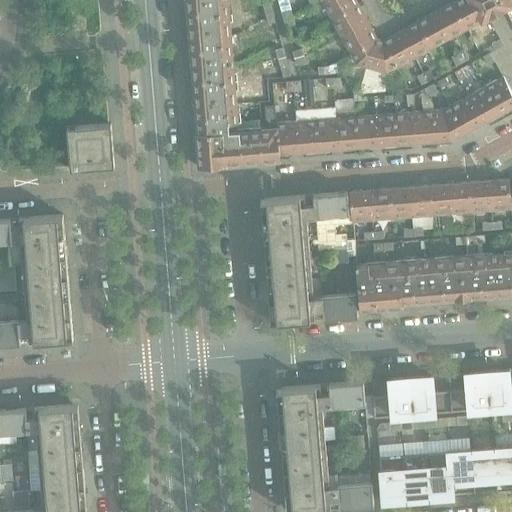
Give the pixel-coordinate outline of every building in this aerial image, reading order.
[(114,166),(111,123),(108,124),(97,124),(67,127),(70,167),(70,170),(114,166)] [(511,208),(509,188),(509,178),(490,180),(492,209),(511,208)] [(492,209),(490,180),(470,181),(472,211),(492,209)] [(472,211),(470,181),(450,183),(452,213),(472,211)] [(452,213),(450,183),(430,185),(433,214),(452,213)] [(433,214),(430,185),(409,186),(412,216),(433,214)] [(412,216),(409,186),(389,188),(392,218),(412,216)] [(392,218),(389,188),(369,190),(372,219),(392,218)] [(372,219),(369,190),(349,191),(351,221),(372,219)] [(349,214),(347,192),(313,194),(314,204),(306,205),(306,216),(315,217),(349,214)] [(306,216),(306,205),(305,195),(260,199),(262,219),(306,216)] [(73,339),(63,214),(19,218),(19,227),(11,228),(13,243),(9,243),(11,263),(23,262),(26,296),(14,296),(16,317),(17,320),(18,320),(27,319),(28,334),(29,342),(73,339)] [(308,237),(306,216),(262,219),(264,240),(308,237)] [(13,243),(11,228),(11,219),(0,219),(0,244),(9,243),(13,243)] [(502,229),(502,221),(492,222),(492,230),(502,229)] [(492,230),(492,222),(482,223),(483,231),(492,230)] [(463,233),(462,225),(452,226),(453,234),(463,233)] [(453,234),(452,226),(443,227),(443,234),(453,234)] [(423,236),(423,228),(413,229),(413,237),(423,236)] [(413,237),(413,229),(403,230),(404,238),(413,237)] [(374,240),(373,232),(364,233),(364,241),(374,240)] [(383,239),(383,232),(373,232),(374,240),(383,239)] [(485,243),(484,235),(473,236),(473,244),(485,243)] [(473,244),(473,236),(455,238),(456,245),(473,244)] [(310,257),(308,237),(264,240),(266,260),(310,257)] [(394,251),(393,243),(383,244),(384,252),(394,251)] [(384,258),(384,252),(383,244),(373,245),(374,259),(384,258)] [(349,255),(348,246),(336,247),(337,255),(349,255)] [(511,252),(495,254),(499,295),(511,294),(511,252)] [(499,295),(495,254),(467,256),(469,278),(456,280),(458,299),(499,295)] [(350,262),(349,255),(337,255),(338,263),(350,262)] [(456,280),(469,278),(467,256),(426,259),(429,301),(458,299),(456,280)] [(312,277),(310,257),(266,260),(267,280),(312,277)] [(429,301),(426,259),(385,263),(386,284),(400,283),(402,303),(429,301)] [(402,303),(400,283),(386,284),(385,263),(356,265),(360,309),(402,306),(402,303)] [(0,291),(16,290),(14,267),(0,267),(0,291)] [(313,298),(312,277),(267,280),(269,302),(313,298)] [(358,316),(356,293),(321,296),(323,318),(358,316)] [(315,319),(313,298),(269,302),(271,323),(315,319)] [(18,320),(17,320),(0,321),(0,344),(21,343),(18,320)] [(511,406),(511,384),(509,385),(508,370),(487,371),(490,408),(511,406)] [(490,408),(487,371),(467,373),(468,388),(450,390),(452,411),(490,408)] [(452,411),(450,390),(432,391),(431,376),(411,377),(390,379),(391,394),(372,396),(374,417),(452,411)] [(366,418),(363,381),(329,384),(330,406),(352,404),(353,420),(366,418)] [(322,406),(320,384),(276,388),(278,409),(322,406)] [(81,473),(80,467),(78,467),(77,453),(79,453),(79,447),(76,447),(75,433),(77,433),(77,426),(75,426),(74,413),(76,412),(75,406),(73,406),(73,404),(26,408),(28,431),(29,450),(37,449),(42,511),(83,511),(83,508),(81,508),(80,494),(82,494),(82,487),(80,487),(79,474),(81,473)] [(324,426),(322,406),(278,409),(280,430),(324,426)] [(28,431),(26,408),(0,410),(0,443),(17,442),(16,432),(28,431)] [(511,419),(511,411),(502,413),(503,421),(511,419)] [(481,422),(481,414),(469,415),(469,423),(481,422)] [(469,423),(469,415),(457,416),(457,424),(469,423)] [(436,426),(435,418),(423,419),(424,427),(436,426)] [(424,427),(423,419),(411,420),(412,428),(424,427)] [(401,429),(400,421),(388,422),(389,430),(401,429)] [(336,438),(335,427),(324,428),(324,426),(280,430),(281,450),(326,446),(325,439),(336,438)] [(365,443),(364,435),(352,436),(353,444),(365,443)] [(365,451),(365,443),(353,444),(353,452),(365,451)] [(511,488),(511,445),(494,447),(497,490),(511,488)] [(327,467),(326,446),(281,450),(283,470),(327,467)] [(497,490),(494,447),(471,449),(475,491),(497,490)] [(475,491),(471,449),(449,451),(452,493),(475,491)] [(452,493),(449,451),(426,453),(429,495),(452,493)] [(429,495),(426,453),(403,455),(406,497),(429,495)] [(406,497),(403,455),(379,456),(382,497),(382,499),(406,497)] [(23,471),(22,460),(11,461),(11,464),(0,465),(1,473),(13,472),(23,471)] [(338,485),(337,477),(328,477),(327,467),(283,470),(285,490),(329,487),(329,486),(338,485)] [(14,480),(13,472),(1,473),(2,481),(14,480)] [(373,498),(372,482),(338,485),(329,486),(329,487),(331,508),(373,505),(373,498)] [(287,511),(331,508),(329,487),(285,490),(286,511),(287,511)]
